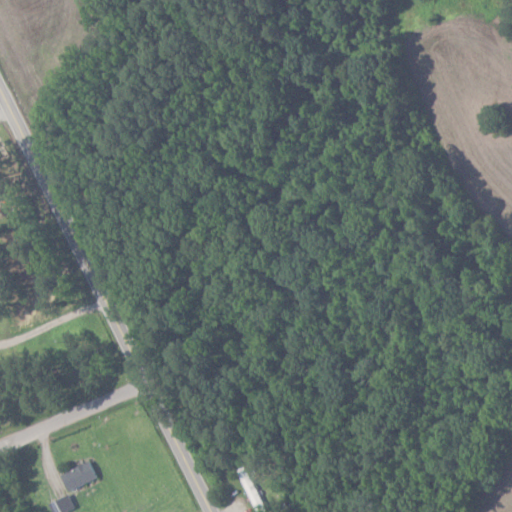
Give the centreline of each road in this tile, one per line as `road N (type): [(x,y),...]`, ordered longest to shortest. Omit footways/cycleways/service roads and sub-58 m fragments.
road 1 (tertiary): [(209,511),(0,86)]
road 2 (residential): [(143,387),(0,448)]
